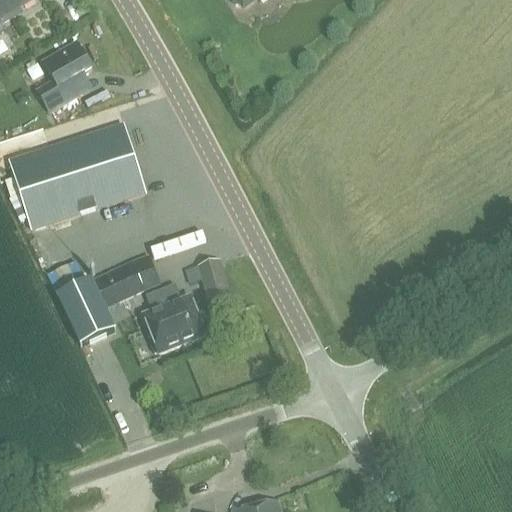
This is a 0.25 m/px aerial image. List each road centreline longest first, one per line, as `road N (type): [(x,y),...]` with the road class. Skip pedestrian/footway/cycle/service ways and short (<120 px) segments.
road 1 (tertiary): [(339,394),(127,0)]
road 2 (unclassified): [(0,509),(339,394)]
road 3 (unclassified): [(511,283),(339,394)]
road 4 (tertiary): [(399,511),(339,394)]
